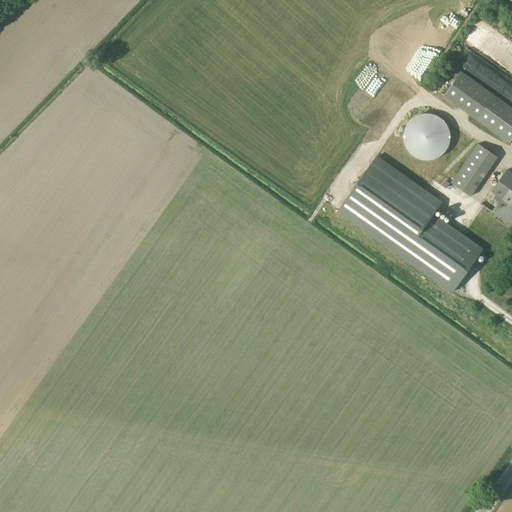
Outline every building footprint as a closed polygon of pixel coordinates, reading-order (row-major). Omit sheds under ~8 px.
[(511,55),(478,31),(469,43),(511,73),(511,55)] [(463,71),(445,95),(477,119),(510,143),(511,140),(511,106),(495,94),(463,71)] [(448,156),(443,114),(404,118),(408,160),(448,156)] [(452,182),(471,195),(498,157),(479,143),(452,182)] [(455,297),(487,251),(438,215),(447,203),(380,156),(338,215),(455,297)] [(494,200),(498,203),(492,211),(511,224),(511,172),(508,170),(491,193),(496,197),(494,200)]
